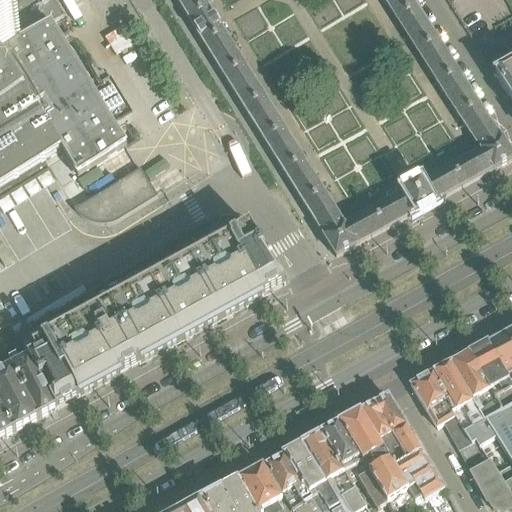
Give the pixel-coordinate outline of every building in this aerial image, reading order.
[(0,0),(0,192),(2,191),(0,186),(0,168),(22,155),(28,165),(48,153),(52,158),(62,152),(78,179),(125,150),(116,135),(110,126),(91,95),(63,49),(62,48),(58,41),(50,29),(62,21),(64,20),(63,18),(51,0),(13,0),(6,5),(2,0),(0,0)] [(194,0),(175,0),(181,8),(194,0)] [(211,12),(203,0),(194,0),(181,8),(191,25),(211,12)] [(404,0),(380,0),(388,11),(404,0)] [(419,14),(409,0),(404,0),(388,11),(398,27),(419,14)] [(511,0),(504,0),(511,13),(511,19),(494,29),(501,43),(480,57),(483,61),(484,62),(489,71),(490,72),(492,75),(492,76),(494,79),(511,69),(511,0)] [(226,35),(219,25),(211,12),(191,25),(205,48),(226,35)] [(429,30),(419,14),(398,27),(408,42),(429,30)] [(440,47),(429,30),(408,42),(419,60),(440,47)] [(236,53),(226,35),(205,48),(216,65),(236,53)] [(450,62),(440,47),(419,60),(429,75),(450,62)] [(246,68),(236,53),(216,65),(226,81),(246,68)] [(459,78),(450,62),(429,75),(439,91),(459,78)] [(257,85),(246,68),(226,81),(236,98),(257,85)] [(511,69),(494,79),(497,80),(511,103),(511,69)] [(470,95),(464,85),(459,78),(439,91),(450,107),(470,95)] [(266,100),(257,85),(236,98),(246,113),(266,100)] [(481,111),(470,95),(450,107),(460,123),(481,111)] [(277,117),(266,100),(246,113),(256,130),(277,117)] [(499,138),(481,111),(460,123),(477,151),(483,147),(499,138)] [(287,134),(277,117),(256,130),(267,147),(287,134)] [(297,149),(287,134),(267,147),(276,162),(297,149)] [(511,158),(502,142),(501,142),(499,138),(483,147),(499,171),(511,163),(511,158)] [(499,171),(483,147),(477,151),(479,153),(465,161),(478,182),(493,173),(494,174),(499,171)] [(306,164),(297,149),(276,162),(285,177),(306,164)] [(478,182),(465,161),(451,168),(463,190),(478,182)] [(316,181),(306,164),(285,177),(296,193),(316,181)] [(463,190),(451,168),(435,178),(439,185),(446,199),(463,190)] [(121,223),(158,200),(140,172),(74,212),(76,216),(81,221),(83,222),(90,226),(97,228),(101,228),(108,228),(115,226),(121,223)] [(446,199),(439,185),(435,178),(421,185),(434,206),(441,202),(440,202),(446,199)] [(327,198),(319,185),(316,181),(296,193),(306,210),(327,198)] [(434,206),(421,185),(421,183),(404,193),(417,216),(418,217),(434,208),(433,207),(434,207),(434,206)] [(417,216),(404,193),(401,194),(402,195),(390,202),(402,223),(409,219),(409,220),(416,216),(417,216)] [(337,215),(327,198),(306,210),(317,227),(337,215)] [(402,223),(390,202),(375,210),(387,231),(402,223)] [(387,231),(375,210),(358,220),(370,241),(387,231)] [(353,251),(340,230),(345,227),(337,215),(317,227),(324,239),(323,240),(336,260),(353,251)] [(261,295),(283,283),(249,229),(244,225),(239,221),(233,219),(226,219),(220,220),(214,223),(17,340),(28,361),(54,408),(56,407),(58,411),(263,300),(261,295)] [(370,241),(358,220),(345,227),(340,230),(353,251),(357,248),(370,241)] [(511,333),(487,347),(511,390),(511,398),(497,407),(503,415),(511,409),(511,333)] [(511,398),(511,390),(487,347),(467,358),(489,394),(496,405),(497,407),(511,398)] [(489,394),(467,358),(450,367),(486,427),(503,415),(497,407),(496,405),(487,411),(482,402),(478,405),(477,402),(489,394)] [(54,408),(28,361),(11,371),(39,422),(56,413),(58,411),(56,407),(54,408)] [(486,427),(450,367),(435,376),(458,414),(454,416),(473,447),(479,443),(483,450),(495,443),(486,427)] [(39,422),(11,371),(0,376),(0,412),(13,436),(39,422)] [(454,416),(458,414),(435,376),(410,389),(437,433),(442,430),(441,430),(448,426),(459,456),(473,447),(454,416)] [(420,453),(394,410),(388,401),(374,409),(406,461),(420,453)] [(406,461),(374,409),(360,416),(392,469),(406,461)] [(511,409),(503,415),(486,427),(495,443),(511,468),(511,409)] [(0,443),(13,436),(0,412),(0,443)] [(392,469),(360,416),(340,427),(388,507),(386,507),(389,511),(400,511),(413,505),(407,494),(400,483),(392,469)] [(388,507),(340,427),(321,438),(344,476),(351,488),(359,483),(375,511),(379,511),(386,507),(388,507)] [(315,511),(311,504),(297,511),(365,511),(361,505),(355,494),(351,488),(344,476),(321,438),(304,447),(341,510),(336,511),(315,511)] [(511,511),(511,501),(497,477),(490,465),(480,452),(483,450),(479,443),(473,447),(459,456),(471,477),(487,506),(489,506),(492,511),(511,511)] [(304,447),(284,458),(311,504),(315,511),(336,511),(341,510),(304,447)] [(400,483),(428,466),(420,453),(406,461),(392,469),(400,483)] [(284,458),(266,468),(282,497),(291,511),(297,511),(311,504),(284,458)] [(407,494),(435,477),(428,466),(400,483),(407,494)] [(262,470),(240,482),(257,511),(281,511),(277,505),(282,502),(280,499),(282,497),(266,468),(262,470)] [(511,468),(497,477),(511,501),(511,468)] [(425,506),(445,493),(435,477),(407,494),(413,505),(417,511),(424,506),(425,506)] [(257,511),(240,482),(220,493),(231,511),(257,511)] [(231,511),(220,493),(203,502),(208,511),(231,511)] [(208,511),(203,502),(185,511),(208,511)]
